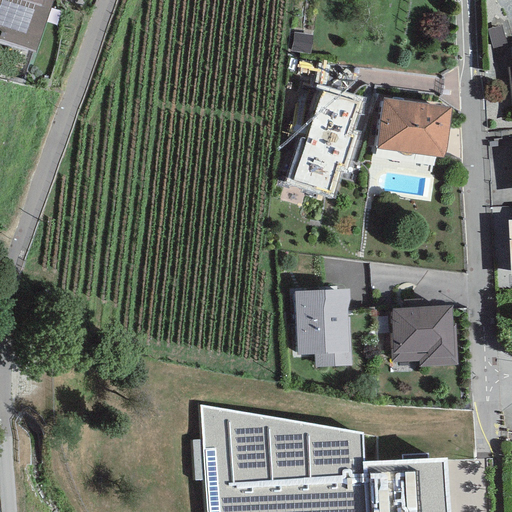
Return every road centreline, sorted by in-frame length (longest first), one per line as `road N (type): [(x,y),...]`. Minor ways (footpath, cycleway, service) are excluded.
road 1 (residential): [(467,0),(486,372)]
road 2 (unclassified): [(105,0),(0,302)]
road 3 (unclassified): [(0,376),(8,511)]
